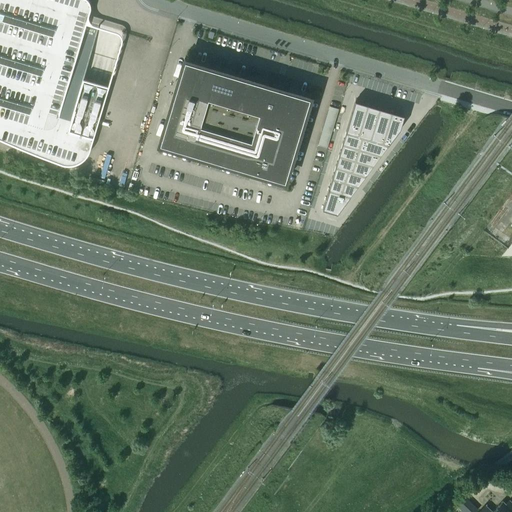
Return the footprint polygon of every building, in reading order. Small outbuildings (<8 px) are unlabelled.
[(0,0),(0,138),(4,140),(12,144),(21,147),(29,151),(37,154),(45,157),(62,163),(65,164),(68,164),(71,164),(74,163),(77,162),(80,161),(83,159),(85,157),(87,154),(88,151),(90,148),(109,85),(83,78),(99,26),(86,22),(90,9),(90,7),(90,5),(90,3),(89,1),(88,0),(0,0)] [(184,58),(159,142),(285,179),(310,96),(184,58)] [(355,100),(346,131),(358,134),(367,104),(355,100)] [(367,104),(358,134),(362,135),(370,138),(380,107),(367,104)] [(380,107),(370,138),(382,141),(392,111),(380,107)] [(392,111),(382,141),(388,143),(400,127),(403,114),(392,111)] [(346,131),(342,142),(358,147),(362,135),(358,134),(346,131)] [(362,135),(358,147),(380,153),(388,143),(382,141),(370,138),(362,135)] [(342,142),(339,154),(355,158),(358,147),(342,142)] [(358,147),(355,158),(372,164),(380,153),(358,147)] [(339,154),(335,165),(348,169),(352,170),(355,158),(339,154)] [(355,158),(352,170),(365,174),(372,164),(355,158)] [(335,165),(332,176),(345,180),(348,169),(335,165)] [(348,169),(345,180),(357,184),(365,174),(352,170),(348,169)] [(332,176),(329,188),(341,192),(345,180),(332,176)] [(345,180),(341,192),(350,194),(357,184),(345,180)] [(329,188),(323,208),(337,212),(350,194),(341,192),(329,188)] [(437,511),(475,511),(477,510),(465,499),(452,511),(449,511),(444,506),(437,511)] [(511,511),(511,500),(510,499),(507,502),(504,499),(494,510),(486,503),(477,511),(511,511)]
